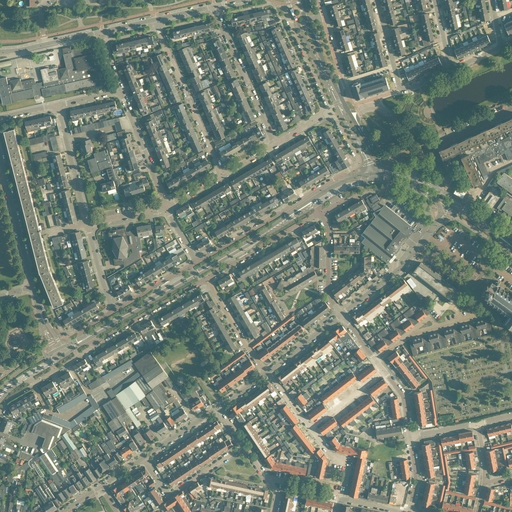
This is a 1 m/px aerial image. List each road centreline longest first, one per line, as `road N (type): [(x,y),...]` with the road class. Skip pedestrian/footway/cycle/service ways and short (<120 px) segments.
road 1 (secondary): [(96,332),(273,227)]
road 2 (residential): [(223,174),(155,19)]
road 3 (residential): [(339,175),(196,262)]
road 4 (residential): [(273,143),(214,6)]
road 5 (residential): [(32,288),(0,158)]
road 6 (residential): [(142,457),(170,492),(244,446)]
road 7 (residential): [(343,316),(399,271),(435,223)]
road 8 (residential): [(99,342),(212,276)]
road 9 (residential): [(166,206),(120,90)]
road 10 (residential): [(86,225),(56,104)]
road 11 (residential): [(212,276),(319,213)]
